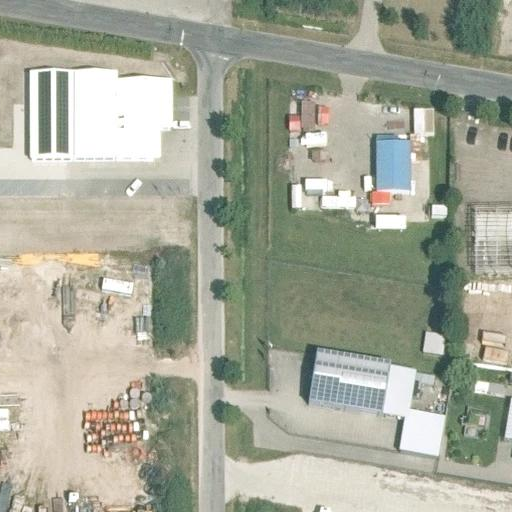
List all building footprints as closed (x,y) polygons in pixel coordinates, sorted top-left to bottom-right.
[(68,81),(68,166),(156,166),(156,135),(168,135),(168,89),(114,89),(114,81),(68,81)] [(499,205),(498,151),(479,151),(480,205),(499,205)] [(407,152),(375,152),(375,196),(407,195),(407,152)] [(511,219),(471,219),(471,278),(511,278),(511,219)] [(424,339),(421,358),(440,361),(443,342),(424,339)] [(387,377),(314,365),(307,411),(379,423),(387,377)] [(413,382),(387,377),(379,423),(405,428),(413,382)] [(475,388),(473,396),(500,401),(502,393),(475,388)] [(503,447),(511,448),(511,408),(510,408),(503,447)]
